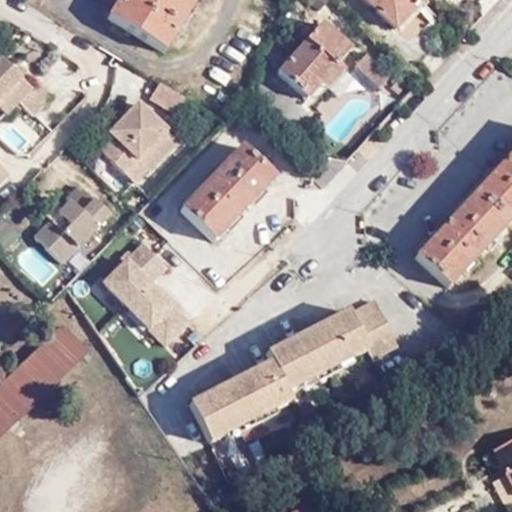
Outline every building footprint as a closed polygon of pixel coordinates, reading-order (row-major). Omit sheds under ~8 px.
[(123,0),(111,20),(166,54),(198,0),(123,0)] [(366,0),(400,30),(428,0),(366,0)] [(285,73),(312,98),(355,51),(327,25),(285,73)] [(395,80),(371,57),(360,68),(384,91),(395,80)] [(26,81),(17,71),(5,60),(0,65),(0,107),(8,116),(20,104),(35,119),(57,98),(44,82),(35,90),(26,81)] [(25,66),(17,71),(26,81),(32,74),(25,66)] [(403,96),(410,89),(403,82),(396,90),(403,96)] [(185,101),(159,84),(150,99),(175,115),(185,101)] [(147,167),(154,175),(156,177),(187,147),(147,110),(126,131),(131,136),(110,155),(132,179),(147,167)] [(188,215),(219,244),(282,180),(250,149),(188,215)] [(511,161),(421,260),(453,290),(511,226),(511,161)] [(0,165),(0,187),(12,177),(0,165)] [(139,188),(154,175),(147,167),(132,179),(139,188)] [(67,213),(56,224),(39,239),(65,266),(114,218),(86,188),(71,202),(73,207),(67,213)] [(50,216),(56,224),(67,213),(60,206),(50,216)] [(0,221),(0,239),(7,248),(19,237),(3,219),(0,221)] [(85,303),(130,380),(154,364),(110,289),(85,303)] [(198,399),(217,438),(301,399),(298,391),(378,355),(380,361),(405,350),(382,303),(359,314),(358,310),(278,349),(282,358),(198,399)] [(0,389),(0,438),(90,354),(65,327),(0,389)] [(173,358),(197,340),(188,329),(165,347),(173,358)] [(266,511),(295,511),(285,498),(266,511)]
